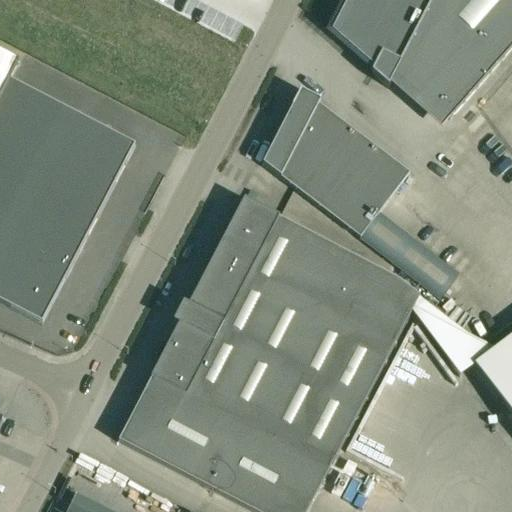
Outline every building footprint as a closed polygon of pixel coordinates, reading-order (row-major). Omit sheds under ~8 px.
[(396,75),(449,121),(511,49),(511,0),(349,0),(331,34),(373,71),(371,75),(388,90),(396,75)] [(511,52),(491,76),(505,89),(511,81),(511,52)] [(0,100),(19,64),(0,54),(0,100)] [(9,82),(0,100),(0,304),(42,326),(135,148),(9,82)] [(319,106),(320,103),(300,93),(263,166),(360,240),(409,175),(319,106)] [(248,511),(308,511),(421,295),(279,221),(279,220),(244,202),(151,381),(118,444),(248,511)] [(458,274),(386,219),(367,244),(440,302),(458,274)] [(474,367),(511,418),(511,338),(494,352),(474,367)]
